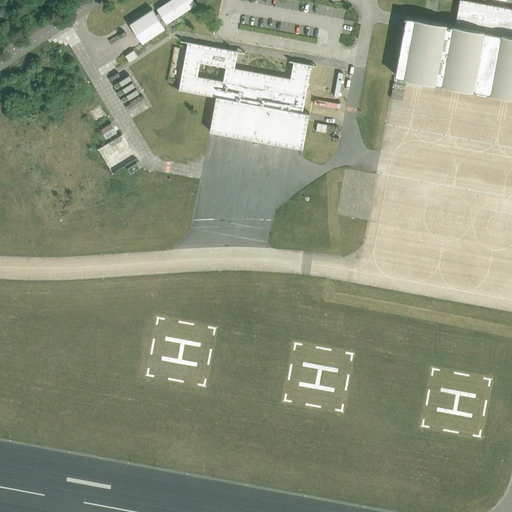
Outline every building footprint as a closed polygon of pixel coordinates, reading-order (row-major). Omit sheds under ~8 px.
[(198,0),(199,2),(201,0),(169,0),(157,8),(160,12),(156,15),(152,8),(129,23),(142,42),(165,28),(160,21),(164,18),(167,23),(196,4),(193,0),(198,0)] [(511,7),(488,3),(488,4),(465,0),(459,0),(455,24),(405,15),(395,74),(476,89),(475,92),(486,94),(487,91),(511,95),(511,7)] [(293,61),(290,77),(234,67),(237,50),(187,41),(179,88),(178,88),(178,89),(216,96),(209,130),(210,130),(253,138),(253,139),(258,140),(259,139),(302,147),(309,112),(308,112),(302,111),(311,64),(311,65),(312,64),(293,60),(293,61)] [(125,55),(129,62),(138,56),(133,50),(125,55)] [(89,112),(96,122),(106,116),(100,105),(95,108),(89,112)] [(316,130),(326,132),(327,124),(317,122),(316,130)] [(103,133),(106,138),(117,132),(114,127),(103,133)] [(127,168),(130,173),(139,167),(137,162),(127,168)]
